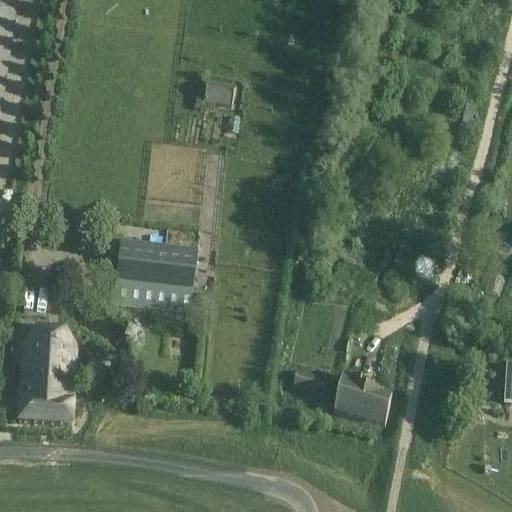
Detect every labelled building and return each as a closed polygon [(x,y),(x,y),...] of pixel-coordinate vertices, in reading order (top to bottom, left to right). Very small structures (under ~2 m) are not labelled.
[(2,108),(11,51),(17,0),(0,0),(0,112),(1,108),(2,108)] [(236,90),(207,84),(203,105),(231,111),(236,90)] [(460,127),(470,130),(476,107),(465,105),(460,127)] [(120,246),(111,308),(190,316),(197,254),(120,246)] [(418,257),(400,249),(392,267),(409,274),(408,277),(429,285),(438,262),(419,255),(418,257)] [(23,346),(18,424),(71,427),(75,351),(63,350),(64,334),(37,333),(36,347),(23,346)] [(314,398),(320,378),(297,373),(293,393),(314,398)] [(349,379),(342,378),(333,416),(384,428),(391,397),(360,390),(361,383),(348,380),(349,379)]
